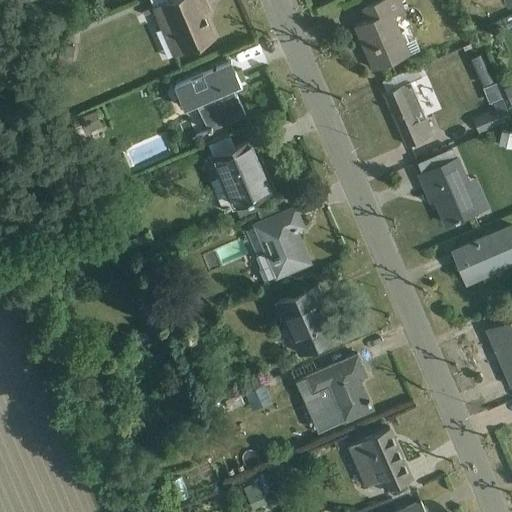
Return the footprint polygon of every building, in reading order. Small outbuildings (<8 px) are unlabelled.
[(168,60),(215,41),(206,18),(210,16),(203,0),(176,0),(153,10),(162,32),(156,34),(168,60)] [(375,72),(411,57),(406,46),(409,45),(404,34),(402,35),(395,20),(406,15),(399,0),(388,0),(367,9),(373,22),(355,29),(375,72)] [(76,50),(51,45),(48,68),(71,71),(76,50)] [(483,89),(493,84),(480,56),(470,61),(483,89)] [(234,89),(241,86),(232,64),(174,88),(184,109),(196,104),(209,134),(246,118),(234,89)] [(407,149),(434,137),(411,85),(384,96),(407,149)] [(496,86),(483,91),(489,107),(503,101),(496,86)] [(473,121),(480,137),(511,123),(503,103),(494,106),(495,112),(473,121)] [(70,124),(78,141),(101,131),(94,113),(70,124)] [(499,148),(511,151),(511,133),(503,132),(499,148)] [(262,198),(274,193),(252,142),(210,160),(219,181),(211,184),(224,215),(235,211),(239,220),(267,209),(262,198)] [(456,225),(489,210),(476,180),(469,183),(459,161),(420,178),(431,204),(436,202),(447,227),(455,224),(456,225)] [(121,162),(106,168),(112,185),(128,179),(121,162)] [(303,229),(295,211),(253,229),(253,230),(246,232),(257,258),(256,259),(260,270),(259,272),(264,284),(310,265),(297,234),(298,231),(303,229)] [(511,266),(511,230),(454,255),(467,286),(511,266)] [(127,246),(132,257),(148,250),(143,238),(127,246)] [(298,357),(335,341),(319,305),(324,303),(318,288),(275,305),(298,357)] [(511,390),(511,320),(486,332),(511,390)] [(367,378),(358,357),(304,380),(311,396),(304,399),(318,434),(342,424),(343,425),(373,412),(361,382),(367,378)] [(273,407),(265,390),(245,399),(253,415),(273,407)] [(511,404),(495,410),(500,424),(511,420),(511,404)] [(385,494),(413,482),(390,430),(348,449),(366,489),(368,488),(371,494),(383,489),(385,494)] [(257,485),(244,491),(252,511),(256,511),(267,507),(257,485)]
